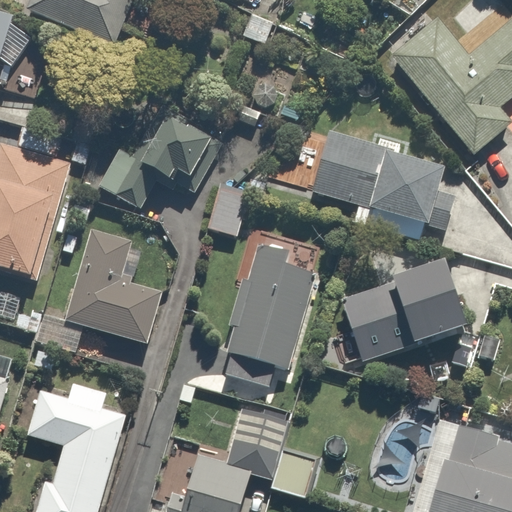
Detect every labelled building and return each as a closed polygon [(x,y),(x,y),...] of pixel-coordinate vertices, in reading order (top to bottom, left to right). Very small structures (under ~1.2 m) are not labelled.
[(23,0),(18,13),(109,47),(126,0),(23,0)] [(464,57),(430,19),(384,59),(470,156),(504,126),(511,118),(511,14),(511,15),(464,57)] [(134,161),(116,150),(95,186),(132,208),(150,176),(162,183),(169,171),(182,179),(206,138),(163,113),(134,161)] [(353,216),(439,239),(450,198),(424,190),(431,163),(322,133),(306,193),(356,207),(353,216)] [(64,167),(0,147),(0,268),(31,277),(64,167)] [(244,198),(211,194),(206,231),(239,235),(244,198)] [(122,244),(83,233),(58,321),(138,343),(152,294),(112,283),(122,244)] [(314,269),(251,252),(224,350),(286,368),(314,269)] [(435,267),(335,303),(355,362),(456,327),(435,267)] [(64,399),(30,391),(19,434),(56,443),(46,484),(36,482),(28,511),(97,511),(122,416),(100,410),(104,396),(67,386),(64,399)] [(219,464),(189,455),(172,511),(232,511),(242,480),(264,487),(282,425),(235,411),(219,464)] [(511,511),(511,447),(448,432),(440,463),(418,458),(407,502),(415,504),(412,511),(511,511)]
